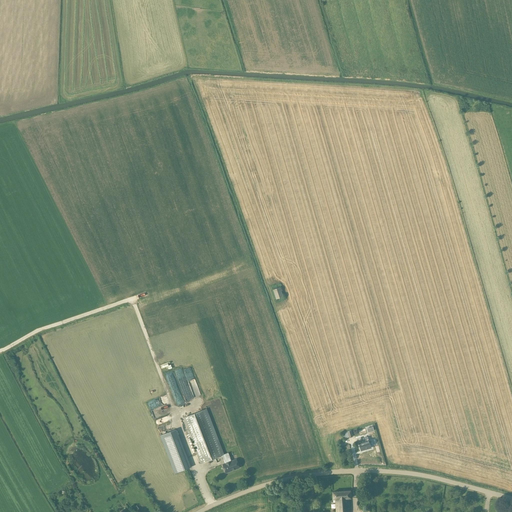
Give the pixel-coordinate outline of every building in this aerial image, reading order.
[(276,299),(283,297),(280,287),(273,290),(276,299)] [(236,459),(231,461),(228,453),(224,454),(207,409),(183,418),(200,464),(222,455),(225,463),(223,464),(226,473),(240,468),(236,459)] [(175,473),(189,468),(175,430),(160,435),(175,473)] [(353,436),(351,430),(347,431),(347,432),(345,433),(346,438),(349,437),(353,436)] [(359,443),(361,451),(365,449),(371,447),(369,440),(368,440),(367,437),(363,438),(364,441),(359,443)] [(351,498),(351,490),(333,492),(333,500),(335,499),(336,511),(350,511),(349,498),(351,498)]
